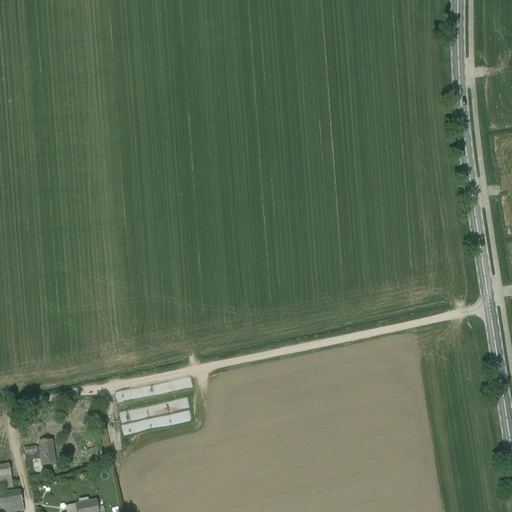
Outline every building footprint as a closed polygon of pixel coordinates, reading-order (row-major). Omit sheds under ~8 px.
[(170,389),(156,392),(157,397),(171,394),(170,389)] [(178,400),(180,410),(198,406),(196,396),(178,400)] [(54,463),(51,441),(39,442),(39,447),(36,448),(35,447),(23,448),(24,460),(41,458),(41,465),(54,463)] [(0,489),(12,487),(10,475),(8,464),(0,465),(0,489)] [(44,474),(29,477),(30,484),(45,481),(44,474)] [(0,511),(21,511),(23,511),(20,490),(0,493),(0,511)] [(103,507),(101,499),(96,501),(95,500),(88,501),(87,498),(78,499),(79,503),(75,504),(65,506),(66,511),(98,511),(97,507),(103,507)]
